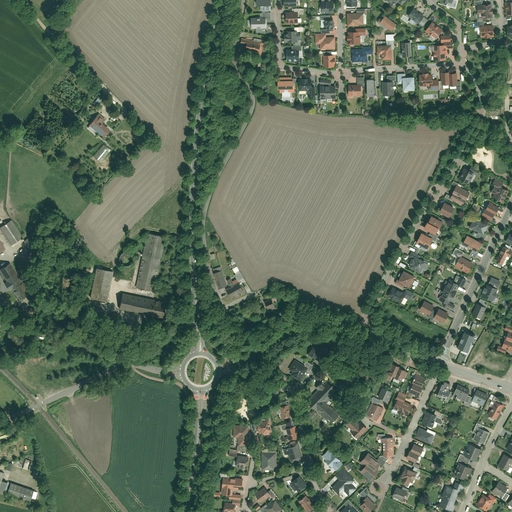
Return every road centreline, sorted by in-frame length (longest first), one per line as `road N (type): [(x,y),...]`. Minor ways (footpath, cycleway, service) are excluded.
road 1 (secondary): [(225,0),(191,189),(198,353)]
road 2 (residential): [(223,307),(205,255),(202,213),(250,103),(234,62),(240,0)]
road 3 (residential): [(360,326),(481,108),(479,87),(463,64)]
road 4 (residential): [(439,364),(511,206)]
road 5 (residential): [(118,104),(16,0)]
road 6 (residential): [(127,360),(0,421)]
road 7 (residential): [(380,487),(439,364)]
road 8 (residential): [(127,360),(0,322)]
road 9 (residential): [(275,0),(278,61),(340,72)]
road 10 (residential): [(340,72),(463,64)]
road 11 (secondary): [(201,389),(184,511)]
